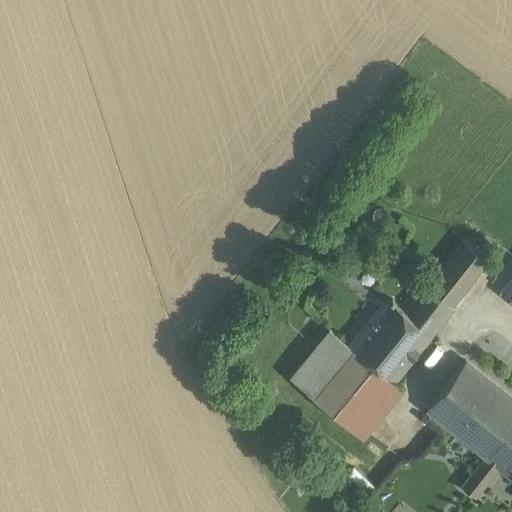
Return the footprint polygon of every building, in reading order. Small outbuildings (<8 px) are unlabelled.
[(464,239),(406,311),(389,297),(350,345),(392,379),(489,259),(464,239)] [(509,293),(511,288),(511,272),(501,288),(509,293)] [(350,345),(329,328),(290,376),(363,435),(402,387),(392,379),(350,345)] [(511,450),(511,396),(465,359),(428,406),(487,453),(462,485),(476,496),(500,465),(500,464),(511,450)] [(511,450),(500,464),(500,465),(511,474),(511,450)]
